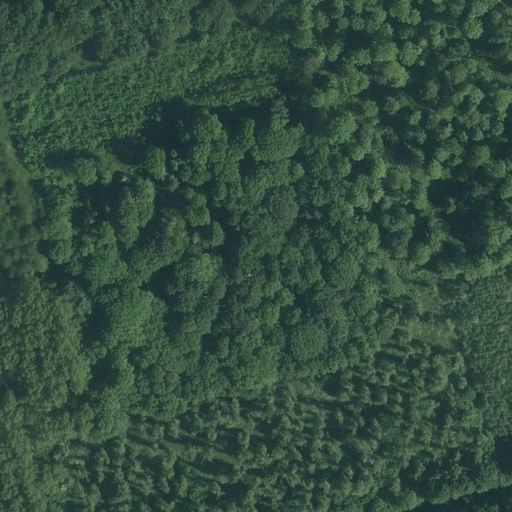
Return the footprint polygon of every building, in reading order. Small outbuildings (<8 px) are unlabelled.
[(26,23),(20,26),(23,33),(29,30),(26,23)] [(146,35),(146,45),(162,45),(161,34),(146,35)] [(46,87),(37,96),(56,116),(66,107),(46,87)] [(31,128),(24,135),(33,144),(40,137),(31,128)] [(90,131),(82,140),(92,149),(100,139),(90,131)]
